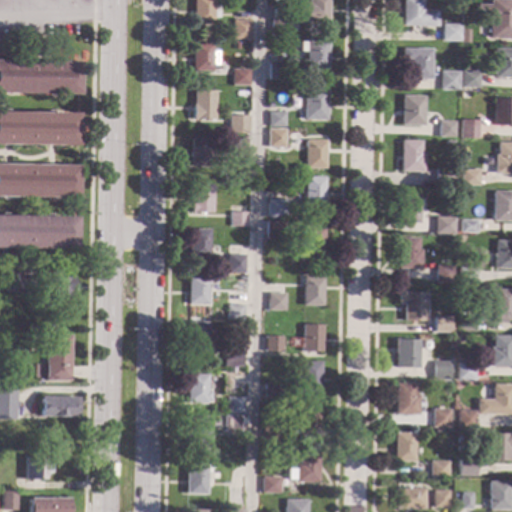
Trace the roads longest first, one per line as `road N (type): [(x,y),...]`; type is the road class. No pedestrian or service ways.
road 1 (secondary): [(140,511),(154,0)]
road 2 (residential): [(362,0),(355,511)]
road 3 (secondary): [(113,0),(101,475)]
